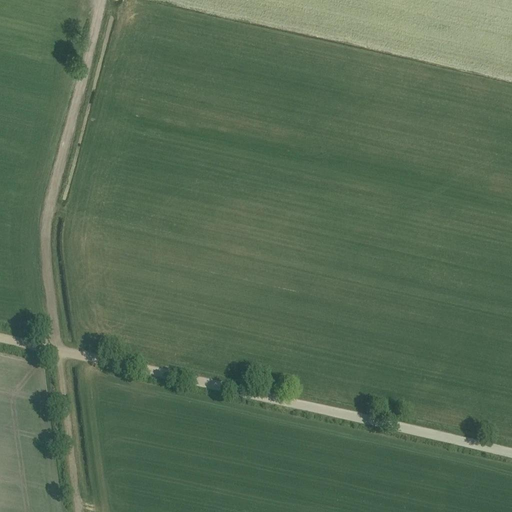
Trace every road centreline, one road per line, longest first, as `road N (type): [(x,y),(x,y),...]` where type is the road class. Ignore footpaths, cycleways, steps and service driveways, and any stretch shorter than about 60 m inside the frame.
road 1 (track): [(54,350),(511,453)]
road 2 (track): [(97,0),(43,224),(54,350)]
road 3 (track): [(54,350),(77,511)]
